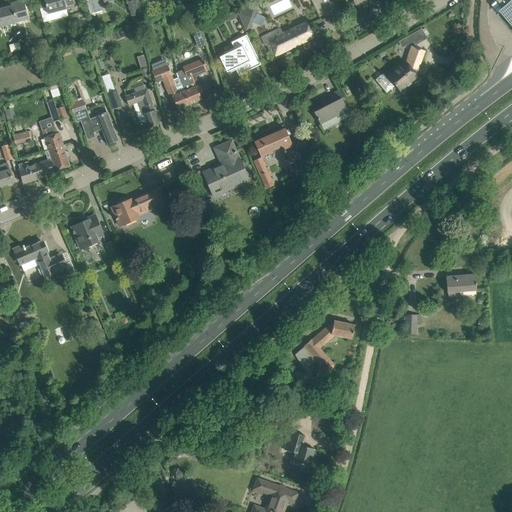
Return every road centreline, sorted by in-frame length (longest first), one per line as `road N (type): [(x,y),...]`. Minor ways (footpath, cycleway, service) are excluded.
road 1 (primary): [(498,89),(7,511)]
road 2 (primary): [(44,511),(511,111)]
road 3 (residential): [(0,218),(265,101),(443,0)]
road 4 (unclassified): [(379,302),(397,233),(511,137)]
road 5 (track): [(379,302),(327,511)]
